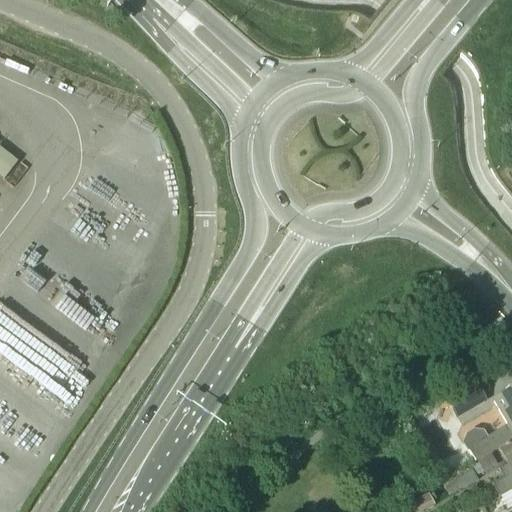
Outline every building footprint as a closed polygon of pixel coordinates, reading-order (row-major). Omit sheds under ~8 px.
[(0,152),(0,179),(13,163),(0,152)] [(447,400),(448,401),(457,417),(484,401),(474,384),(447,400)] [(511,391),(491,404),(506,430),(487,441),(482,433),(474,432),(468,436),(464,444),(475,464),(490,455),(498,450),(511,441),(511,391)] [(511,441),(498,450),(511,471),(511,473),(492,486),(499,498),(511,490),(511,441)] [(497,466),(490,455),(475,464),(456,474),(458,478),(442,486),(448,497),(478,482),(475,477),(483,473),(484,474),(497,466)] [(256,485),(248,479),(234,498),(242,504),(256,485)] [(406,511),(425,511),(435,507),(428,495),(404,508),(406,511)]
